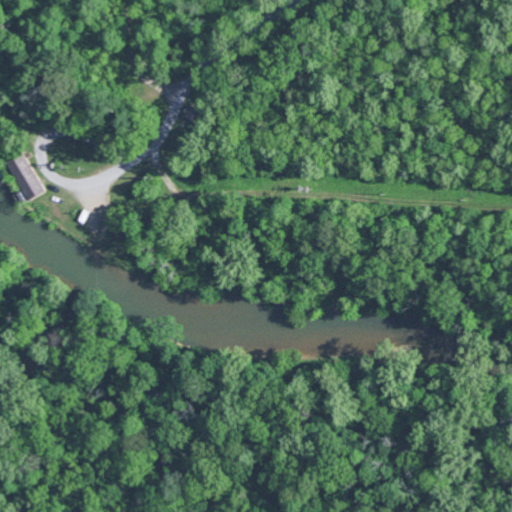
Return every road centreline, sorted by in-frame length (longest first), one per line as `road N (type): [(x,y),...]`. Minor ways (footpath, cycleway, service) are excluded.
road 1 (track): [(296,0),(211,60),(151,149),(102,178),(82,184),(53,176),(40,156),(50,134),(72,131),(132,160)]
road 2 (track): [(125,0),(137,67),(181,100)]
